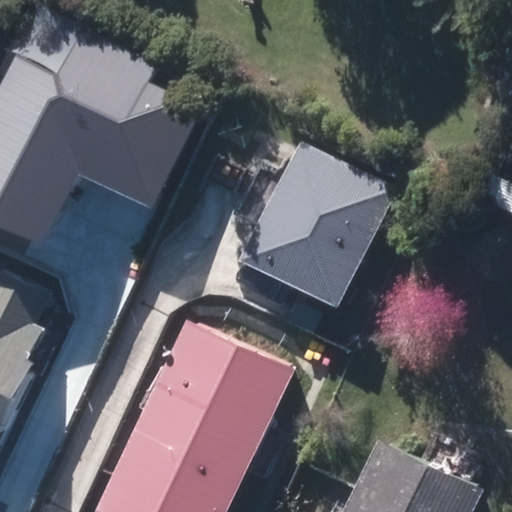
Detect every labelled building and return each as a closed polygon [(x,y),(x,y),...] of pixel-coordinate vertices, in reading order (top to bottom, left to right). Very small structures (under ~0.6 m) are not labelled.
[(404,185),(305,141),(252,262),(351,306),(404,185)] [(511,183),(489,173),(478,196),(511,211),(511,183)] [(62,290),(17,257),(0,286),(0,511),(19,511),(48,445),(22,423),(62,290)] [(224,511),(289,374),(193,329),(114,500),(140,511),(224,511)] [(350,511),(479,511),(490,489),(384,440),(350,511)]
